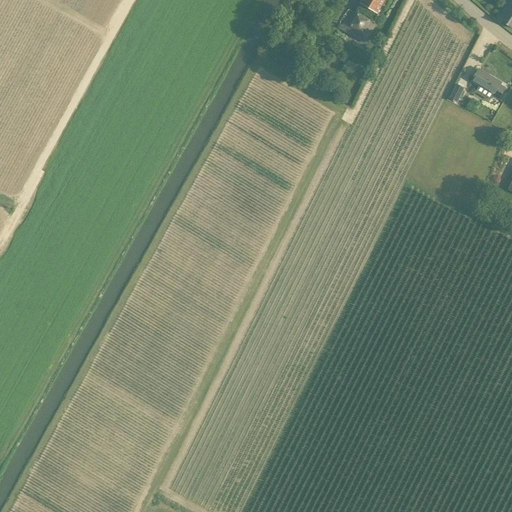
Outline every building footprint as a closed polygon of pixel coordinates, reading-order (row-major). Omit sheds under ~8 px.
[(384,0),(361,0),(359,3),(376,13),(384,0)] [(511,1),(500,22),(511,29),(511,28),(511,1)] [(364,44),(375,25),(350,10),(339,29),(364,44)] [(477,70),(471,81),(479,85),(493,93),(492,95),(498,99),(504,89),(499,85),(500,83),(493,78),(492,80),(477,70)] [(456,84),(448,99),(456,103),(464,88),(456,84)]
